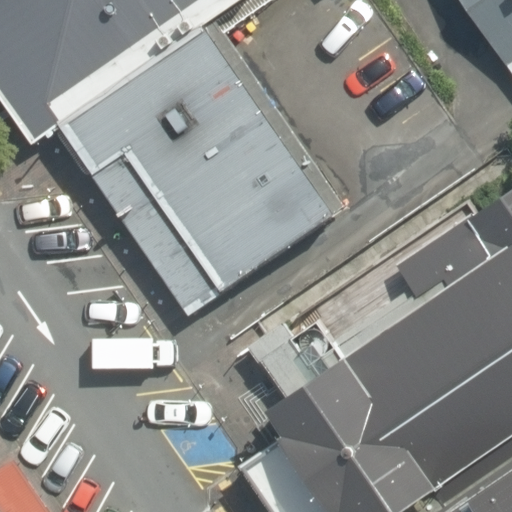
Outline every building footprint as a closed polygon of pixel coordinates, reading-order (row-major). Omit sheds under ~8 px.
[(0,0),(0,79),(39,136),(239,0),(0,0)] [(511,0),(467,0),(511,67),(511,0)] [(338,206),(216,23),(71,120),(193,302),(338,206)] [(392,511),(511,431),(511,182),(407,254),(433,291),(322,367),(290,388),(272,401),(286,421),(275,428),(332,511),(347,511),(348,511),(347,511),(392,511)] [(290,388),(322,367),(288,318),(256,338),(290,388)] [(511,511),(511,464),(440,511),(511,511)] [(46,511),(26,476),(0,489),(0,511),(46,511)]
